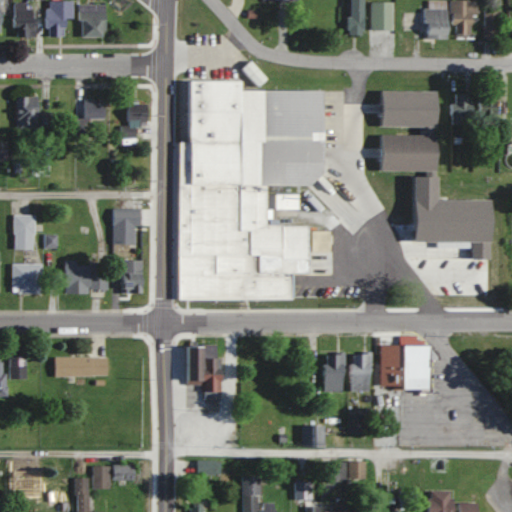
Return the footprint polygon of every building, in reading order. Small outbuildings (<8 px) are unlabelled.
[(68,0),(42,0),(43,35),(62,35),(62,17),(69,17),(68,0)] [(360,0),(343,0),(343,33),(361,33),(360,0)] [(367,28),(388,28),(388,0),(367,0),(367,28)] [(443,0),(420,0),(421,39),(443,39),(443,0)] [(472,37),(472,0),(447,0),(448,37),(472,37)] [(10,35),(29,35),(29,1),(10,1),(10,35)] [(76,3),(76,36),(102,35),(102,3),(76,3)] [(498,9),(481,9),(481,39),(498,39),(498,9)] [(175,299),(288,299),(288,272),(305,272),(305,251),(325,251),(325,230),(305,230),(305,223),(264,223),(264,208),(295,208),(295,193),(264,193),(264,185),(315,185),(315,88),(234,88),(234,79),(183,79),(183,141),(175,141),(175,299)] [(468,93),(452,93),(452,108),(446,108),(446,124),(468,124),(468,93)] [(34,95),(12,95),(12,127),(34,127),(34,95)] [(123,125),(117,125),(117,136),(133,136),(133,123),(143,123),(143,102),(123,101),(123,125)] [(80,102),(80,118),(101,118),(102,102),(80,102)] [(375,170),(430,170),(430,134),(375,134),(375,170)] [(136,225),(136,208),(109,208),(109,225),(136,225)] [(31,214),(10,214),(10,248),(31,248),(31,214)] [(137,260),(117,260),(117,292),(137,292),(137,260)] [(38,262),(9,262),(9,292),(38,292),(38,262)] [(182,344),(181,383),(197,384),(197,395),(216,395),(217,345),(182,344)] [(422,344),(385,344),(386,374),(374,374),(374,412),(391,412),(391,387),(422,387),(422,344)] [(340,352),(322,352),(322,389),(340,389),(340,352)] [(346,391),(367,390),(366,352),(345,352),(346,391)] [(5,376),(23,376),(23,355),(5,355),(5,376)] [(51,375),(103,375),(103,356),(51,356),(51,375)] [(299,425),(298,445),(320,446),(320,425),(299,425)] [(218,460),(193,460),(193,474),(218,475),(218,460)] [(323,461),(323,479),(361,479),(361,461),(323,461)] [(128,478),(128,464),(110,464),(110,478),(128,478)] [(272,511),(273,503),(257,503),(257,476),(241,476),(241,511),(272,511)] [(71,511),(98,511),(98,510),(85,510),(85,477),(72,477),(71,511)] [(308,482),(292,482),(292,499),(302,499),(302,511),(316,511),(317,501),(309,501),(308,482)] [(424,491),(424,511),(447,511),(448,491),(424,491)] [(472,511),(473,503),(454,503),(453,511),(472,511)]
